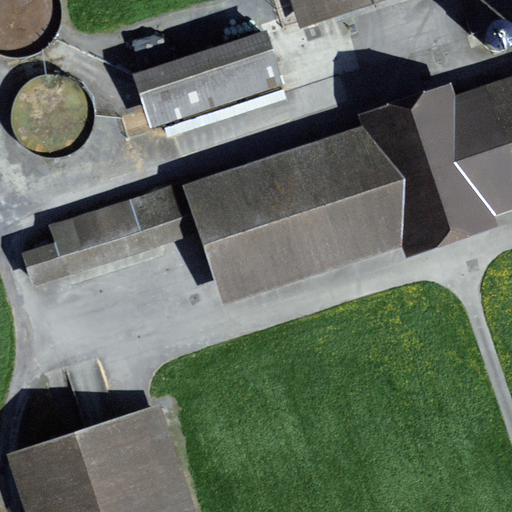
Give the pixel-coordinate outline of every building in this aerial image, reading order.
[(0,0),(0,40),(44,42),(45,0),(0,0)] [(298,0),(305,20),(369,0),(298,0)] [(511,0),(465,0),(477,42),(511,33),(511,0)] [(282,82),(266,33),(140,74),(156,123),(282,82)] [(23,74),(20,144),(73,147),(76,77),(23,74)] [(365,132),(61,228),(67,247),(34,257),(40,278),(205,226),(228,298),(407,242),(411,252),(495,226),(491,214),(511,207),(511,76),(458,94),(454,81),(359,111),(365,132)] [(190,511),(157,414),(15,461),(32,511),(190,511)]
